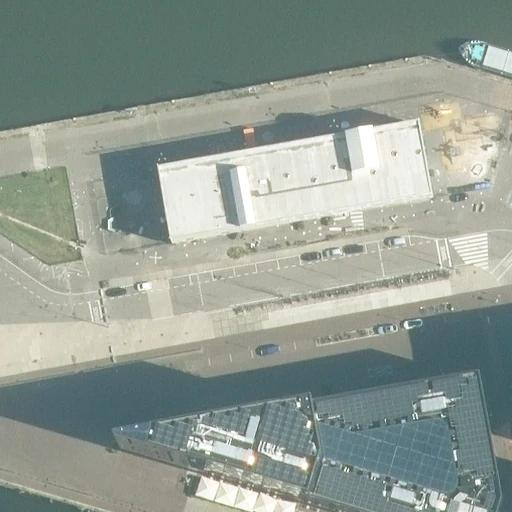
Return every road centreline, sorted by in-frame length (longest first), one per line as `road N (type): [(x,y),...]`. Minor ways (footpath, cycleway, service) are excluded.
road 1 (unclassified): [(0,326),(475,248),(505,256),(511,290)]
road 2 (residential): [(188,383),(41,408),(24,462),(183,510)]
road 3 (residential): [(511,327),(188,383)]
